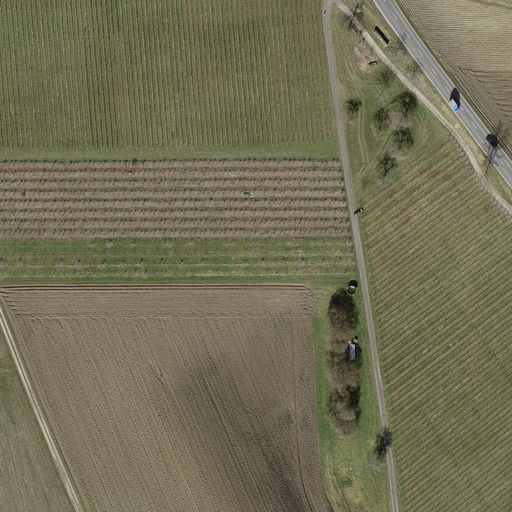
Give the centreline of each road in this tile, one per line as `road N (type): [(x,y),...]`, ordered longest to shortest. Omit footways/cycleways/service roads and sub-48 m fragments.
road 1 (track): [(399,511),(327,0)]
road 2 (track): [(339,0),(511,208)]
road 3 (track): [(81,511),(0,309)]
road 4 (primary): [(511,174),(384,0)]
